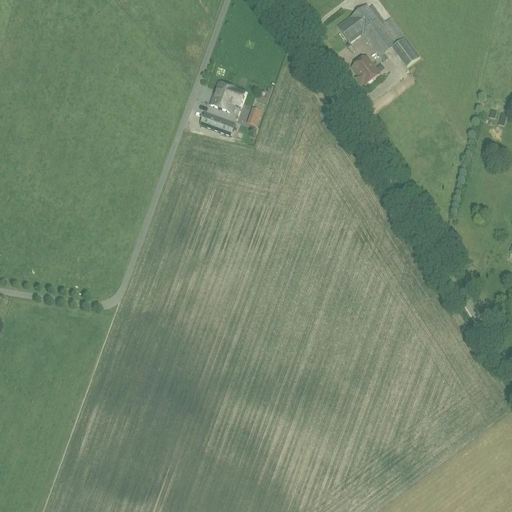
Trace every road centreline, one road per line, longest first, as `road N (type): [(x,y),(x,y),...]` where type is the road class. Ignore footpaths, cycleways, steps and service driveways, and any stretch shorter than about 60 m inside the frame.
road 1 (unclassified): [(511,372),(272,0)]
road 2 (unclassified): [(0,291),(93,305),(120,294),(227,0)]
